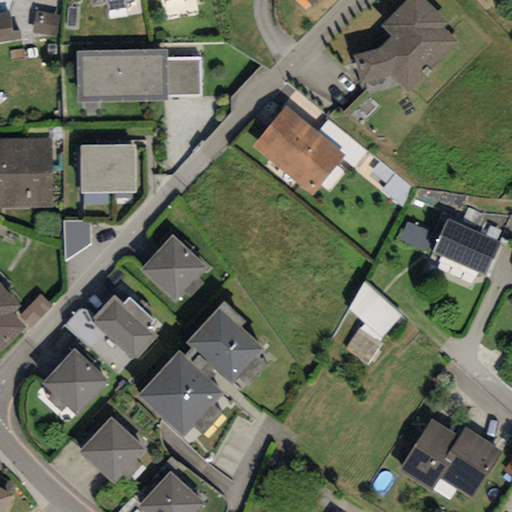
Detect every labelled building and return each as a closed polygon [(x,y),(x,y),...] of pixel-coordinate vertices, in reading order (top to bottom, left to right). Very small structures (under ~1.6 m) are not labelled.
[(0,0),(0,14),(10,13),(13,0),(0,0)] [(13,0),(10,13),(12,31),(19,30),(21,40),(57,38),(61,0),(13,0)] [(448,24),(424,0),(406,0),(380,26),(391,36),(379,49),(353,55),(360,83),(390,76),(409,93),(457,44),(443,28),(448,24)] [(0,14),(0,43),(21,40),(19,30),(12,31),(10,13),(0,14)] [(167,51),(76,52),(76,102),(168,101),(167,96),(167,58),(167,51)] [(200,58),(167,58),(167,96),(200,96),(200,58)] [(286,106),(252,146),(311,195),(344,155),(286,106)] [(0,207),(52,207),(51,139),(0,140),(0,207)] [(135,146),(80,147),(81,193),(136,193),(135,146)] [(447,218),(432,252),(484,276),(500,242),(447,218)] [(90,221),(63,222),(65,262),(90,245),(90,221)] [(426,251),(434,233),(407,222),(399,240),(426,251)] [(207,268),(172,236),(139,271),(175,304),(183,295),(189,300),(205,284),(198,277),(207,268)] [(0,352),(25,327),(13,314),(21,306),(0,284),(0,352)] [(402,319),(363,285),(348,315),(364,328),(344,353),(366,365),(382,347),(379,344),(402,319)] [(52,305),(40,295),(20,317),(32,328),(52,305)] [(114,296),(91,321),(136,361),(157,338),(146,329),(153,321),(128,299),(123,305),(114,296)] [(219,306),(186,343),(230,383),(263,346),(241,327),(246,321),(224,301),(219,306)] [(108,383),(73,349),(40,383),(51,394),(46,398),(60,412),(66,406),(76,416),(108,383)] [(178,352),(136,399),(182,439),(224,392),(178,352)] [(146,451),(110,418),(78,452),(113,485),(122,475),(127,479),(140,464),(137,461),(146,451)] [(459,437),(431,419),(398,471),(431,492),(440,479),(472,500),(503,452),(465,428),(459,437)] [(199,511),(205,506),(169,473),(137,507),(142,511),(199,511)] [(0,511),(3,511),(13,494),(0,487),(0,511)]
